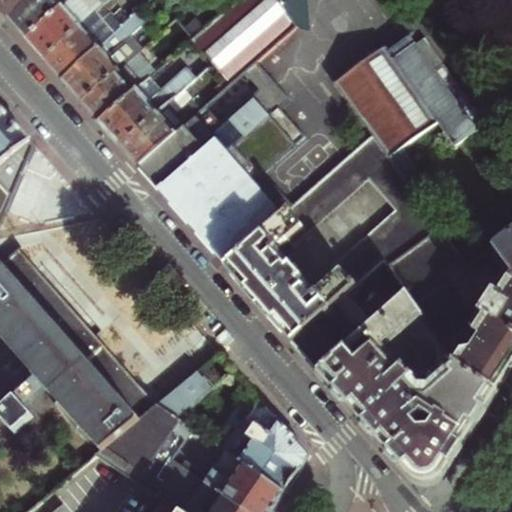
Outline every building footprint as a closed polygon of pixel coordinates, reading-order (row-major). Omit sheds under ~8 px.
[(0,0),(0,9),(3,13),(10,21),(32,0),(0,0)] [(32,0),(10,21),(20,32),(28,41),(71,0),(32,0)] [(71,0),(28,41),(39,53),(47,62),(104,7),(97,0),(71,0)] [(310,0),(241,0),(193,42),(234,87),(258,66),(298,30),(300,33),(312,32),(310,0)] [(104,7),(47,62),(56,73),(65,83),(135,17),(127,9),(122,9),(114,16),(105,6),(104,7)] [(138,14),(135,17),(65,83),(76,95),(84,105),(140,55),(129,41),(147,24),(138,14)] [(387,48),(336,84),(376,140),(390,159),(405,149),(439,124),(457,147),(483,129),(484,129),(487,127),(426,41),(417,47),(409,36),(388,50),(387,48)] [(157,75),(140,55),(84,105),(95,117),(101,124),(151,80),(157,75)] [(162,93),(151,80),(101,124),(114,139),(122,148),(174,102),(209,70),(204,65),(194,64),(162,93)] [(234,87),(203,114),(141,169),(154,184),(167,199),(285,97),(258,66),(234,87)] [(167,199),(229,269),(295,211),(267,179),(308,143),(282,115),(292,106),(285,97),(167,199)] [(183,113),(174,102),(122,148),(133,160),(141,169),(203,114),(194,103),(183,113)] [(0,103),(0,165),(31,139),(0,103)] [(511,150),(497,130),(488,136),(506,162),(511,157),(511,150)] [(31,139),(0,165),(0,230),(35,144),(31,139)] [(391,270),(442,231),(406,181),(390,159),(376,140),(295,211),(229,269),(238,279),(261,305),(281,328),(295,344),(349,298),(386,264),(391,270)] [(420,171),(405,149),(390,159),(406,181),(420,171)] [(460,255),(442,231),(391,270),(409,298),(424,320),(441,343),(470,323),(446,288),(440,292),(432,282),(439,270),(460,255)] [(457,366),(499,393),(511,372),(511,238),(488,255),(508,282),(497,295),(483,316),(488,320),(478,335),(484,339),(474,354),(464,356),(457,366)] [(103,452),(156,407),(18,251),(4,262),(0,257),(0,333),(57,400),(55,402),(63,415),(66,419),(71,425),(75,429),(80,434),(83,437),(93,445),(95,443),(103,452)] [(349,298),(295,344),(309,359),(322,374),(374,328),(349,298)] [(352,409),(364,422),(417,480),(421,482),(424,483),(426,483),(430,483),(434,483),(437,481),(440,480),(443,478),(448,471),(471,435),(499,393),(457,366),(425,394),(388,351),(424,320),(409,298),(374,328),(322,374),(352,409)] [(193,376),(220,354),(206,337),(179,359),(193,376)] [(156,407),(175,420),(235,370),(220,354),(193,376),(156,407)] [(34,416),(16,396),(0,410),(0,415),(15,432),(34,416)] [(287,494),(312,457),(281,422),(262,401),(239,430),(237,429),(235,429),(233,429),(232,431),(221,446),(221,451),(227,455),(287,494)] [(162,500),(178,511),(274,511),(287,494),(227,455),(206,485),(172,462),(192,432),(175,420),(156,407),(103,452),(97,457),(162,500)] [(178,511),(162,500),(153,511),(178,511)]
